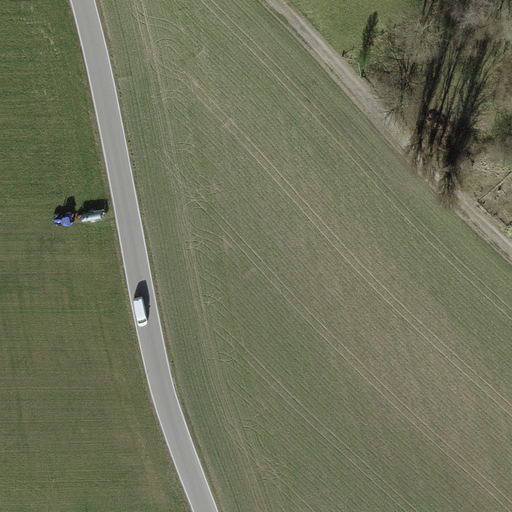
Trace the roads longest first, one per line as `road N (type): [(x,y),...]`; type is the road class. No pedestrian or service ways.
road 1 (unclassified): [(206,511),(156,351),(83,0)]
road 2 (track): [(275,0),(420,163),(511,250)]
